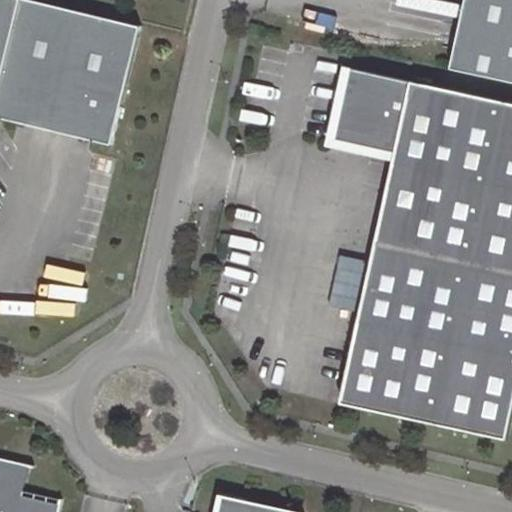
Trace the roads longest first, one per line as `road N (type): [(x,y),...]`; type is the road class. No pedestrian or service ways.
road 1 (residential): [(216,0),(141,347)]
road 2 (residential): [(511,508),(199,436)]
road 3 (residential): [(73,407),(82,446),(131,477),(170,469),(199,436)]
road 4 (residential): [(199,436),(201,396),(193,377),(161,351),(141,347)]
